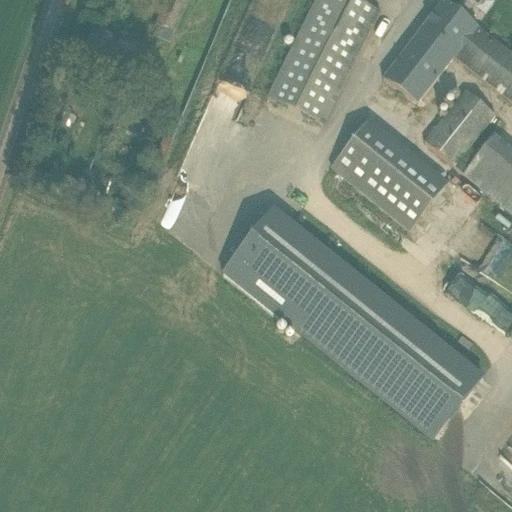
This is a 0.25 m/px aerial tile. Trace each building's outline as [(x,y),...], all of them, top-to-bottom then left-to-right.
[(162,29),(159,35),(171,40),(174,35),(175,35),(189,0),(166,0),(156,27),(162,29)] [(348,0),(316,0),(267,99),(322,126),(378,14),(348,0)] [(463,0),(454,12),(462,18),(476,0),(463,0)] [(511,57),(462,18),(454,12),(442,3),(382,82),(413,107),(451,58),(511,105),(511,57)] [(454,170),(495,119),(464,94),(423,145),(454,170)] [(409,235),(449,186),(370,122),(330,171),(409,235)] [(511,149),(495,137),(463,179),(511,216),(511,149)] [(114,202),(112,210),(129,216),(132,208),(114,202)] [(274,213),(222,277),(281,324),(283,321),(433,441),(482,380),(274,213)]
